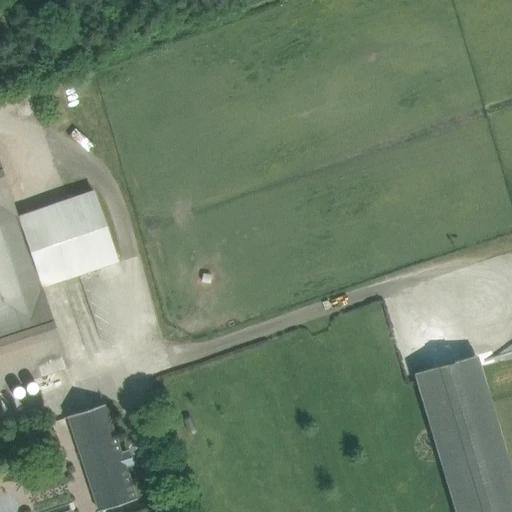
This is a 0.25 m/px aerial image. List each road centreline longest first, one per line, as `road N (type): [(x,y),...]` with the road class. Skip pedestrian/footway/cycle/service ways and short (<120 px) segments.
road 1 (unknown): [(125,370),(459,262),(480,264),(511,287)]
road 2 (unknown): [(125,370),(118,335),(135,309),(145,241),(135,191),(113,149),(90,131),(58,120),(0,118)]
road 3 (unknown): [(0,418),(125,370)]
